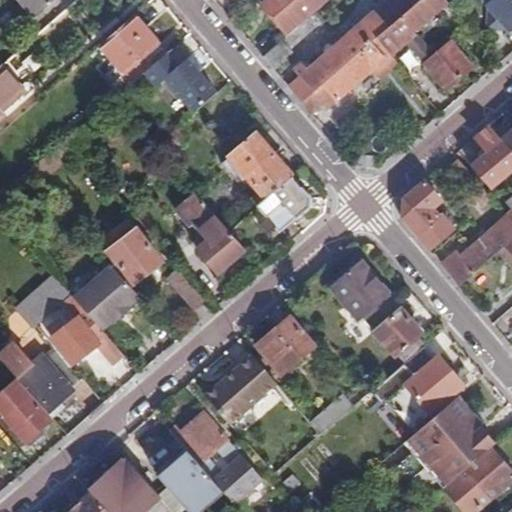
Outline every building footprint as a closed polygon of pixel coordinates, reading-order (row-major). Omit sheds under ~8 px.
[(24,0),(36,12),(50,0),(24,0)] [(272,0),(266,6),(291,34),(319,10),(330,0),(329,0),(272,0)] [(374,40),(420,0),(391,0),(313,68),(309,64),(300,72),(303,76),(292,87),(304,101),(374,40)] [(445,1),(443,0),(420,0),(374,40),(389,57),(405,43),(414,35),(411,31),(445,1)] [(511,0),(492,0),(485,6),(488,8),(486,30),(505,32),(506,27),(511,27),(511,0)] [(291,34),(265,56),(277,70),(297,52),(294,48),(327,19),(319,10),(291,34)] [(160,43),(136,16),(104,44),(127,71),(160,43)] [(414,35),(405,43),(424,65),(433,57),(414,35)] [(389,57),(374,40),(304,101),(315,113),(326,103),(330,108),(371,72),(381,83),(398,68),(389,57)] [(433,57),(424,65),(445,90),(470,68),(449,43),(433,57)] [(170,52),(147,70),(159,85),(168,77),(197,111),(221,90),(191,56),(181,65),(170,52)] [(1,63),(0,63),(0,114),(26,92),(1,63)] [(197,130),(220,152),(245,126),(222,104),(197,130)] [(511,150),(505,142),(491,125),(477,136),(491,152),(472,169),(491,190),(511,171),(511,150)] [(187,144),(175,129),(157,144),(170,158),(187,144)] [(295,175),(298,172),(261,132),(233,156),(263,191),(254,199),(259,205),(295,175)] [(71,134),(32,166),(41,177),(79,144),(71,134)] [(460,191),(474,179),(458,160),(444,172),(460,191)] [(305,185),(295,175),(259,205),(258,206),(269,217),(262,224),(270,235),(278,228),(283,232),(311,208),(310,198),(302,188),(305,185)] [(403,218),(416,234),(443,212),(449,207),(426,180),(404,198),(403,218)] [(473,220),(493,202),(481,187),(473,194),(469,190),(457,200),(473,220)] [(219,272),(247,247),(231,228),(212,206),(200,217),(215,235),(199,249),(219,272)] [(416,234),(429,248),(455,226),(443,212),(416,234)] [(461,285),(511,241),(511,223),(507,218),(463,255),(458,250),(442,264),(461,285)] [(126,220),(98,243),(115,263),(134,286),(162,261),(126,220)] [(511,269),(511,254),(508,250),(501,257),(511,269)] [(366,316),(368,318),(392,297),(391,295),(394,293),(366,260),(331,289),(359,323),(366,316)] [(130,305),(141,294),(134,286),(115,263),(77,297),(104,328),(114,320),(115,322),(132,307),(130,305)] [(199,305),(210,295),(182,264),(172,273),(199,305)] [(75,294),(58,274),(21,307),(37,327),(75,294)] [(392,297),(368,318),(399,355),(421,337),(425,333),(392,297)] [(292,315),(261,342),(286,372),(318,345),(292,315)] [(71,365),(102,338),(86,320),(55,346),(71,365)] [(406,364),(428,345),(421,337),(399,355),(406,364)] [(0,353),(0,355),(54,417),(66,406),(62,400),(75,388),(46,353),(29,367),(21,356),(23,353),(14,342),(0,353)] [(466,385),(430,344),(428,345),(406,364),(395,373),(411,392),(404,399),(415,412),(423,405),(431,415),(466,385)] [(207,393),(232,422),(281,380),(255,350),(207,393)] [(7,368),(0,374),(0,409),(28,441),(52,420),(7,368)] [(315,420),(326,433),(362,401),(372,393),(373,393),(364,383),(348,397),(345,394),(315,420)] [(372,393),(362,401),(371,410),(384,420),(390,414),(372,393)] [(493,447),(499,443),(458,398),(411,439),(425,455),(405,472),(423,492),(450,469),(458,478),(461,475),(493,447)] [(188,450),(221,488),(234,502),(264,477),(207,409),(176,436),(188,450)] [(511,468),(493,447),(461,475),(486,505),(496,496),(511,483),(511,482),(511,468)] [(194,511),(221,488),(188,450),(161,474),(193,511),(194,511)] [(511,489),(511,483),(496,496),(500,500),(511,489)] [(111,511),(94,492),(74,509),(77,511),(111,511)]
